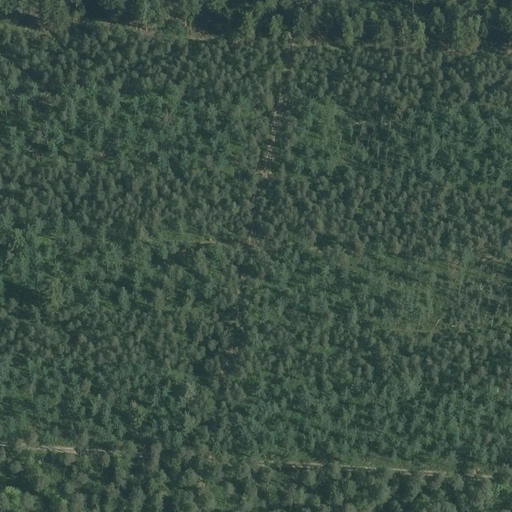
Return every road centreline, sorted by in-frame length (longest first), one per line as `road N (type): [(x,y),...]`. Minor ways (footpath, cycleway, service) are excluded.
road 1 (track): [(511,263),(0,229)]
road 2 (track): [(200,458),(291,0)]
road 3 (track): [(511,479),(200,458)]
road 4 (track): [(200,458),(0,441)]
